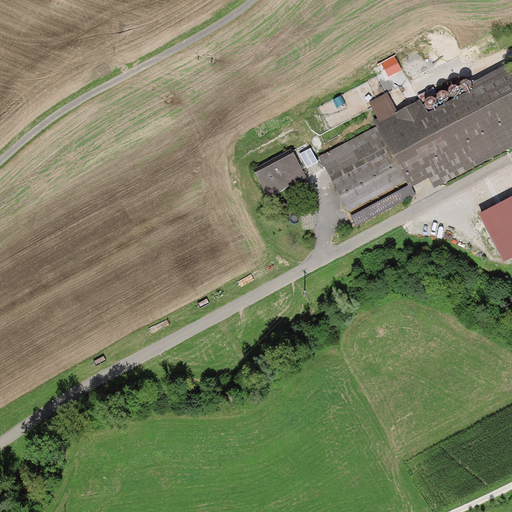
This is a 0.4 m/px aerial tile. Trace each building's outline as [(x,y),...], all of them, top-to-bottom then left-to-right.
[(390,78),(405,70),(397,55),(382,63),(390,78)] [(413,55),(405,58),(410,75),(418,72),(413,55)] [(376,132),(412,198),(434,186),(437,192),(511,150),(511,82),(507,74),(426,118),(420,107),(396,120),(394,116),(373,127),(376,132)] [(376,132),(320,162),(356,229),(412,198),(376,132)] [(294,154),(256,174),(268,198),(306,178),(302,170),(294,154)] [(504,263),(511,259),(511,198),(480,214),(504,263)]
